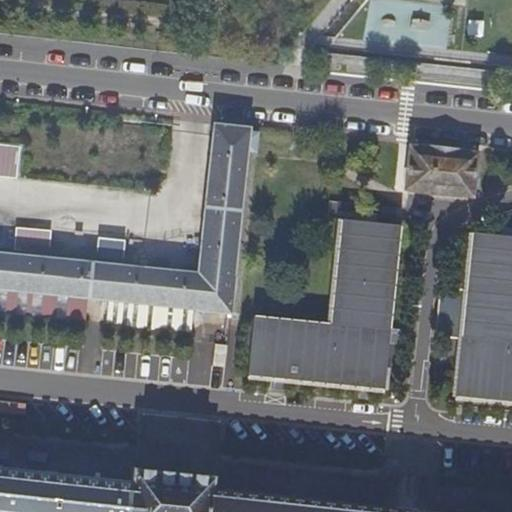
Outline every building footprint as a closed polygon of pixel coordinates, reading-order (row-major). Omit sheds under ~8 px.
[(430,511),(406,510),(224,489),(210,487),(211,476),(126,466),(125,480),(0,466),(0,293),(229,318),(249,125),(207,121),(191,272),(0,251),(0,511),(430,511)] [(17,147),(0,145),(0,173),(14,175),(17,147)] [(430,150),(410,148),(405,190),(471,197),(476,155),(457,153),(457,152),(430,149),(430,150)] [(398,228),(338,221),(326,325),(250,317),(244,377),(272,381),(380,392),(382,374),(398,228)] [(18,225),(17,249),(52,250),(53,226),(18,225)] [(100,257),(126,258),(127,236),(101,235),(100,257)] [(511,240),(470,236),(460,328),(452,400),(511,406),(511,240)]
